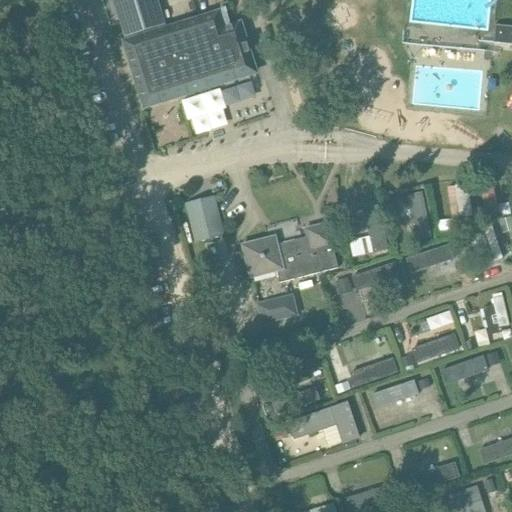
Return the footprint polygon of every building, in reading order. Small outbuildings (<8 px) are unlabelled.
[(112,0),(125,39),(164,26),(156,0),(112,0)] [(223,28),(219,13),(124,43),(144,108),(221,84),(258,72),(241,22),(223,28)] [(511,28),(495,26),(494,43),(511,45),(511,28)] [(484,214),(497,212),(492,182),(479,184),(484,214)] [(459,217),(472,216),(468,183),(455,184),(459,217)] [(416,239),(432,236),(422,192),(406,196),(416,239)] [(213,197),(186,204),(196,244),(223,237),(213,197)] [(353,257),(388,249),(377,206),(362,209),(368,236),(349,241),(353,257)] [(479,266),(502,259),(491,224),(468,231),(479,266)] [(268,240),(242,246),(250,279),(276,272),(279,284),(298,279),(323,273),(338,270),(332,246),(327,225),(305,230),(307,238),(270,248),(268,240)] [(406,259),(411,274),(454,260),(448,245),(406,259)] [(352,276),(357,292),(400,278),(394,262),(352,276)] [(489,335),(500,333),(499,327),(508,325),(502,296),(492,298),(494,306),(483,308),(489,335)] [(292,297),(257,306),(262,325),(297,316),(292,297)] [(449,311),(425,319),(428,330),(453,322),(449,311)] [(412,348),(417,363),(459,349),(454,333),(412,348)] [(440,370),(445,386),(488,371),(482,356),(440,370)] [(350,372),(356,387),(398,373),(392,357),(350,372)] [(371,394),(376,410),(419,395),(413,379),(371,394)] [(272,401),(278,416),(320,401),(314,386),(272,401)] [(289,422),(294,440),(337,425),(344,444),(359,439),(347,403),(289,422)] [(511,438),(479,450),(484,465),(511,455),(511,438)] [(412,476),(417,491),(460,478),(455,462),(412,476)] [(495,492),(491,480),(483,482),(486,495),(495,492)] [(344,497),(348,511),(351,511),(391,500),(387,484),(344,497)] [(484,511),(477,486),(449,494),(454,511),(484,511)] [(304,511),(335,511),(333,503),(304,511)]
